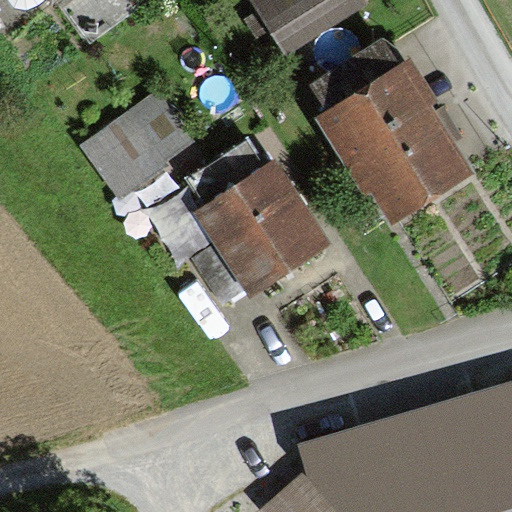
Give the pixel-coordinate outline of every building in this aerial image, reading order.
[(361,0),(249,0),(286,60),(368,10),(361,0)] [(383,46),(311,92),(329,121),(317,129),(366,206),(375,200),(395,231),(470,183),(428,118),(439,111),(412,69),(402,76),(383,46)] [(196,148),(158,94),(79,149),(121,208),(173,171),(170,166),(196,148)] [(244,145),(185,184),(208,219),(198,226),(251,307),(333,253),(279,172),(267,180),(244,145)] [(511,511),(511,388),(297,454),(306,477),(261,511),(511,511)]
